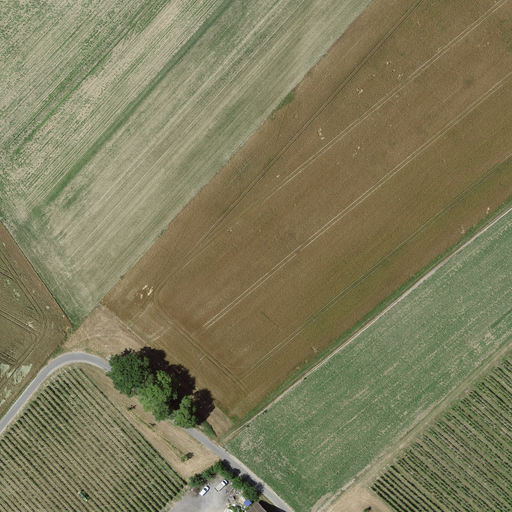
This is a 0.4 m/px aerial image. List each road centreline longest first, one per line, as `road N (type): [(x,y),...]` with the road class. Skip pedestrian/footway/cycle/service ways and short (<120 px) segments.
road 1 (track): [(215,449),(511,203)]
road 2 (unclassified): [(0,426),(57,362),(92,359),(286,511)]
